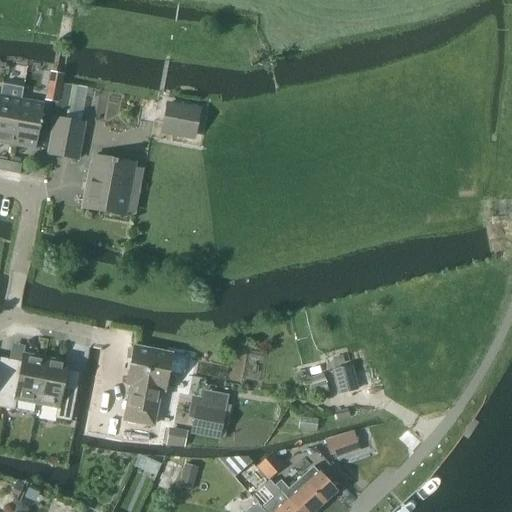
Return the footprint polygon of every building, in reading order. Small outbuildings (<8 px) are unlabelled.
[(50,73),(44,101),(59,103),(64,75),(50,73)] [(0,98),(0,100),(0,140),(14,143),(22,102),(24,89),(3,85),(0,98)] [(44,106),(22,102),(14,143),(36,148),(44,106)] [(165,102),(160,134),(195,140),(200,108),(165,102)] [(55,119),(49,154),(78,160),(85,124),(81,123),(65,121),(55,119)] [(124,216),(134,164),(95,157),(85,208),(124,216)] [(0,170),(8,172),(10,162),(2,160),(0,160),(0,170)] [(10,162),(8,172),(20,174),(22,164),(10,162)] [(114,417),(111,434),(149,441),(152,425),(153,425),(160,390),(164,390),(168,371),(181,374),(184,372),(186,361),(184,358),(171,355),(166,354),(164,350),(157,349),(154,351),(135,348),(128,383),(132,384),(125,420),(114,417)] [(37,402),(45,361),(23,356),(22,362),(9,360),(0,407),(14,410),(17,398),(37,402)] [(0,407),(9,360),(0,358),(0,407)] [(45,361),(37,402),(58,406),(56,418),(71,421),(80,373),(66,371),(67,365),(45,361)] [(333,371),(339,394),(356,390),(350,367),(333,371)] [(192,397),(188,417),(195,418),(192,432),(219,438),(222,425),(228,427),(229,419),(224,418),(226,405),(228,396),(203,391),(202,399),(192,397)] [(346,409),(333,413),(336,423),(349,419),(346,409)] [(169,428),(166,443),(165,446),(185,447),(188,432),(169,428)] [(354,431),(325,439),(325,440),(329,455),(334,454),(336,459),(360,452),(354,433),(354,431)] [(272,453),(256,468),(269,481),(285,466),(272,453)] [(185,464),(178,488),(190,491),(197,467),(185,464)] [(314,511),(337,492),(313,467),(289,489),(281,480),(275,486),(298,511),(314,511)] [(252,480),(259,487),(266,480),(260,473),(252,480)] [(270,481),(252,497),(259,505),(261,508),(265,511),(298,511),(275,486),(270,481)] [(31,498),(38,496),(40,488),(29,484),(24,496),(31,498)]
